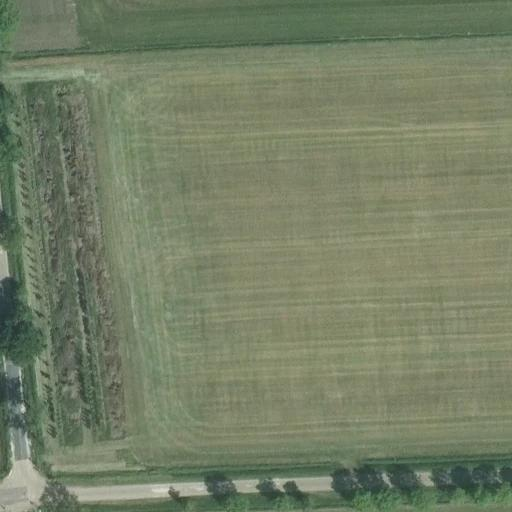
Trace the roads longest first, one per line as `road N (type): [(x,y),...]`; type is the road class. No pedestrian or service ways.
road 1 (unclassified): [(24,498),(511,479)]
road 2 (unclassified): [(24,498),(0,235)]
